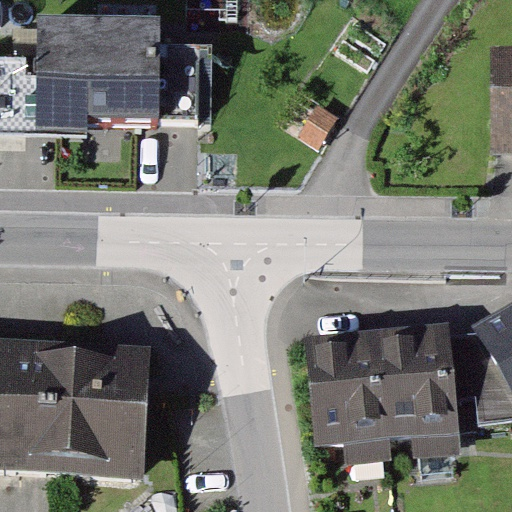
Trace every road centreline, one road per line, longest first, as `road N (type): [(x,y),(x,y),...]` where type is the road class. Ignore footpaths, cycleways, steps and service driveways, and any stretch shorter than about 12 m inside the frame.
road 1 (tertiary): [(511,246),(287,245),(233,258)]
road 2 (track): [(441,0),(318,206),(316,244)]
road 3 (residential): [(266,511),(232,302),(233,258)]
road 4 (tertiary): [(233,258),(165,245),(0,242)]
